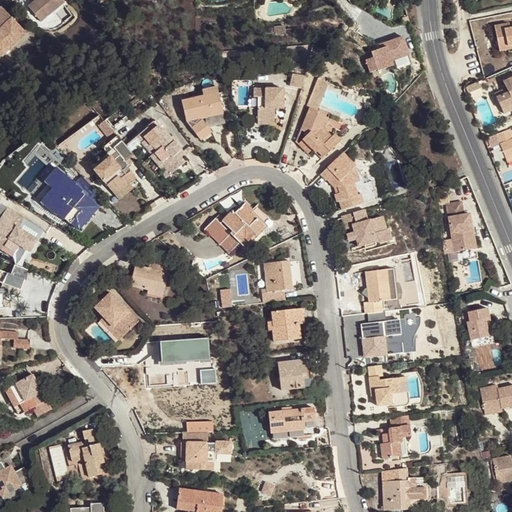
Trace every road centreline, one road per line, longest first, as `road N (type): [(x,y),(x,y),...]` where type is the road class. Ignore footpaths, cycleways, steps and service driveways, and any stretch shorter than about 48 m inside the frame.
road 1 (residential): [(135,511),(131,447),(118,408),(71,346),(64,324),(69,282),(86,264),(254,166),(299,189),(317,229),(348,474),(360,511)]
road 2 (tertiary): [(430,0),(438,67),(511,246)]
